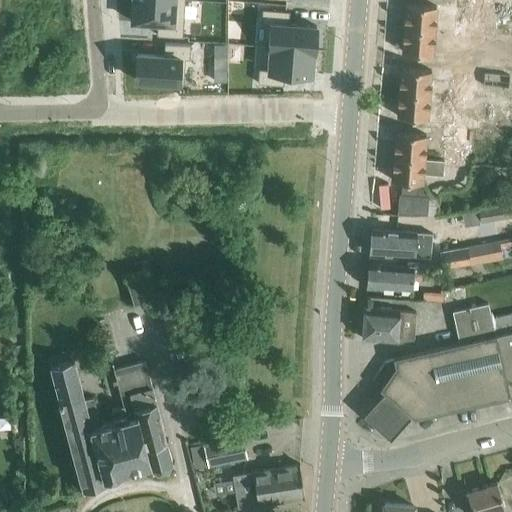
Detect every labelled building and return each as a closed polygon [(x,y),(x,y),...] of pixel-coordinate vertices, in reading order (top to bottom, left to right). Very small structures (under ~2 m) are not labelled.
[(131,0),(131,20),(157,22),(157,35),(183,36),(184,0),(131,0)] [(433,53),(434,4),(396,3),(394,52),(433,53)] [(262,8),(261,23),(271,23),(269,46),(313,49),(313,50),(314,50),(316,25),(288,23),(289,10),(262,8)] [(497,45),(497,33),(449,32),(449,45),(497,45)] [(511,34),(499,34),(498,47),(472,45),(471,63),(511,65),(511,34)] [(138,53),(136,79),(150,80),(150,83),(165,84),(165,81),(183,82),(185,58),(190,58),(191,44),(165,42),(164,55),(138,53)] [(259,68),(258,82),(284,84),(285,71),(311,74),(313,50),(313,49),(269,46),(267,68),(259,68)] [(388,116),(425,117),(426,69),(390,67),(388,116)] [(483,71),(482,85),(507,87),(508,73),(483,71)] [(488,118),(501,119),(502,107),(511,106),(511,97),(488,97),(488,118)] [(468,143),(468,129),(444,128),(443,142),(468,143)] [(421,182),(423,133),(385,132),(383,181),(421,182)] [(467,168),(467,157),(428,156),(427,173),(441,174),(441,167),(467,168)] [(437,213),(438,194),(398,193),(397,211),(437,213)] [(511,202),(478,209),(481,222),(511,216),(511,202)] [(476,210),(462,212),(464,225),(479,223),(476,210)] [(432,233),(371,228),(369,252),(430,257),(432,233)] [(456,238),(439,241),(441,250),(457,247),(456,238)] [(499,240),(468,246),(471,263),(502,258),(499,240)] [(441,250),(439,250),(443,268),(471,263),(468,246),(457,247),(441,250)] [(413,266),(368,262),(366,286),(412,290),(413,273),(426,274),(427,263),(413,262),(413,266)] [(146,270),(126,276),(133,305),(154,299),(146,270)] [(452,311),(459,342),(511,330),(511,312),(491,317),(488,302),(452,311)] [(416,312),(364,306),(362,338),(397,342),(414,339),(416,312)] [(384,361),(373,379),(383,386),(382,388),(414,416),(439,394),(454,390),(458,406),(492,398),(488,382),(505,378),(511,380),(511,330),(460,342),(393,357),(384,361)] [(74,360),(49,366),(77,470),(82,489),(107,482),(105,475),(148,463),(149,466),(147,468),(148,469),(157,474),(158,474),(167,472),(169,470),(174,462),(174,461),(172,460),(145,360),(123,366),(114,368),(124,404),(112,408),(115,420),(92,426),(88,410),(96,408),(93,397),(85,399),(83,395),(74,360)] [(242,436),(203,444),(208,466),(247,457),(242,436)] [(266,469),(233,475),(238,507),(240,507),(271,502),(304,496),(300,464),(299,464),(266,469)] [(467,491),(472,510),(473,511),(503,511),(503,510),(505,509),(497,482),(467,491)] [(412,511),(413,505),(384,503),(384,507),(381,507),(380,511),(412,511)]
